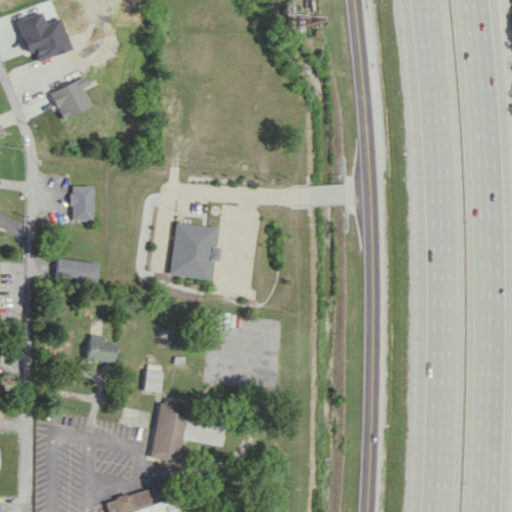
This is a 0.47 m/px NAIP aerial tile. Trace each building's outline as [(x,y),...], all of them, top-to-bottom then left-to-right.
[(67,50),(58,17),(42,22),(40,12),(14,19),(23,52),(31,50),(34,59),(67,50)] [(87,106),(79,87),(85,84),(81,76),(47,91),(58,118),(87,106)] [(89,185),(67,185),(66,220),(88,220),(89,185)] [(167,274),(206,279),(209,260),(215,260),(217,246),(211,245),(213,226),(173,221),(167,274)] [(94,261),(53,258),(52,277),(92,280),(94,261)] [(112,343),(100,340),(101,335),(87,333),(82,357),(109,362),(112,343)] [(158,391),(159,371),(144,369),(142,389),(158,391)] [(148,457),(176,461),(179,439),(220,445),(224,416),(156,406),(148,457)] [(104,500),(107,511),(177,511),(173,497),(149,504),(145,488),(104,500)]
